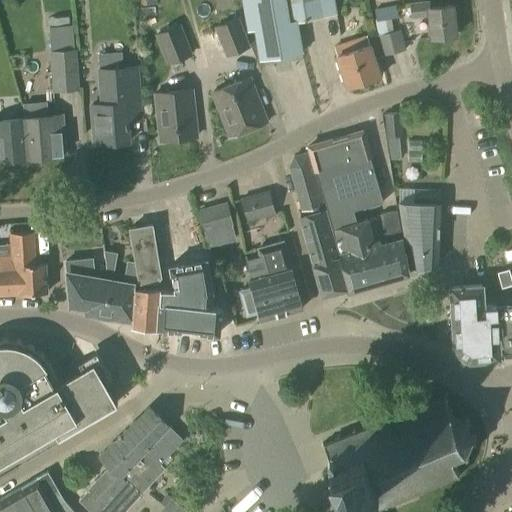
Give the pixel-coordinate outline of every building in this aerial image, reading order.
[(301,53),(296,22),(336,15),(332,0),(242,0),(248,31),(254,30),(260,60),(301,53)] [(429,8),(428,1),(409,3),(410,19),(429,17),(431,38),(455,35),(452,6),(429,8)] [(374,9),(377,22),(398,18),(396,6),(374,9)] [(225,57),(250,47),(238,18),(213,28),(225,57)] [(167,65),(193,55),(180,24),(154,34),(167,65)] [(74,50),(72,28),(48,30),(50,52),(49,52),(52,93),(79,90),(76,50),(74,50)] [(400,30),(378,36),(383,56),(406,50),(400,30)] [(346,87),(379,76),(366,36),(333,46),(337,56),(346,87)] [(94,144),(128,142),(126,112),(142,111),(138,66),(96,69),(99,105),(91,106),(94,144)] [(231,136),(265,123),(247,78),(213,92),(231,136)] [(160,141),(196,137),(191,89),(155,93),(160,141)] [(386,138),(402,136),(400,112),(384,114),(386,138)] [(24,118),(27,158),(64,155),(61,115),(24,118)] [(0,160),(27,158),(24,118),(0,120),(0,160)] [(329,230),(357,222),(353,211),(382,203),(362,131),(309,146),(310,152),(294,157),(290,169),(301,210),(324,203),(326,209),(323,210),(329,230)] [(401,238),(408,272),(436,264),(439,191),(413,190),(413,203),(399,203),(404,237),(401,238)] [(247,221),(274,214),(268,191),(241,199),(247,221)] [(205,233),(232,225),(226,203),(199,210),(205,233)] [(347,289),(329,230),(323,210),(300,217),(313,264),(312,264),(321,296),(347,289)] [(384,235),(400,232),(397,211),(380,213),(384,235)] [(408,272),(401,238),(379,244),(378,240),(373,242),(367,219),(357,222),(329,230),(347,289),(408,272)] [(128,228),(134,266),(137,284),(156,282),(161,277),(152,223),(128,228)] [(34,263),(32,231),(10,233),(12,256),(0,256),(0,295),(46,292),(45,262),(34,263)] [(272,274),(283,313),(301,308),(290,269),(283,240),(256,248),(259,256),(260,256),(265,276),(272,274)] [(105,263),(106,278),(112,279),(117,253),(103,250),(105,263)] [(251,287),(238,290),(246,317),(258,314),(260,320),(283,313),(272,274),(265,276),(260,256),(259,256),(259,257),(258,257),(245,260),(251,280),(249,281),(251,287)] [(103,315),(109,280),(94,277),(92,258),(66,262),(67,272),(66,272),(71,305),(87,308),(87,312),(103,315)] [(135,289),(131,324),(131,326),(191,331),(192,325),(202,327),(202,332),(217,334),(219,309),(210,307),(211,290),(206,260),(170,265),(174,289),(166,289),(135,289)] [(131,284),(137,284),(134,266),(124,268),(121,282),(109,280),(103,315),(104,315),(103,319),(131,324),(135,289),(131,289),(131,284)] [(499,280),(511,277),(509,269),(503,271),(497,272),(498,275),(498,277),(499,280)] [(511,282),(511,277),(499,280),(501,288),(502,288),(511,285),(511,282)] [(480,286),(450,288),(454,351),(469,360),(499,358),(498,354),(511,353),(511,304),(481,307),(480,286)] [(54,385),(45,370),(51,366),(47,360),(42,354),(36,349),(29,345),(21,342),(13,340),(5,339),(0,339),(0,471),(118,403),(105,381),(111,378),(99,357),(81,368),(82,369),(54,385)] [(351,511),(368,511),(458,475),(451,460),(464,454),(471,438),(465,423),(450,416),(443,396),(323,445),(328,458),(326,462),(328,468),(326,468),(341,505),(348,502),(351,511)] [(90,511),(122,511),(140,494),(165,469),(159,463),(182,440),(148,406),(99,456),(110,467),(78,500),(90,511)] [(0,511),(74,511),(65,501),(47,471),(39,476),(0,498),(0,511)] [(181,511),(183,510),(170,500),(161,511),(181,511)]
